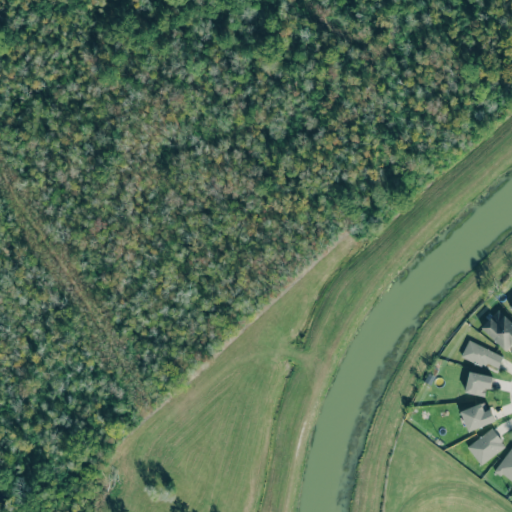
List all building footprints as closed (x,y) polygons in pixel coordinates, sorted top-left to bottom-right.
[(480,327),(506,351),(511,344),(511,322),(497,309),(480,327)] [(461,355),(496,370),(502,355),(467,340),(461,355)] [(484,396),(485,388),(490,389),(492,376),(468,371),(464,392),(484,396)] [(483,410),(481,403),(460,409),(466,430),(494,422),(490,408),(483,410)] [(505,445),(490,427),(466,447),(480,465),(505,445)] [(511,444),(494,469),(511,482),(511,444)]
